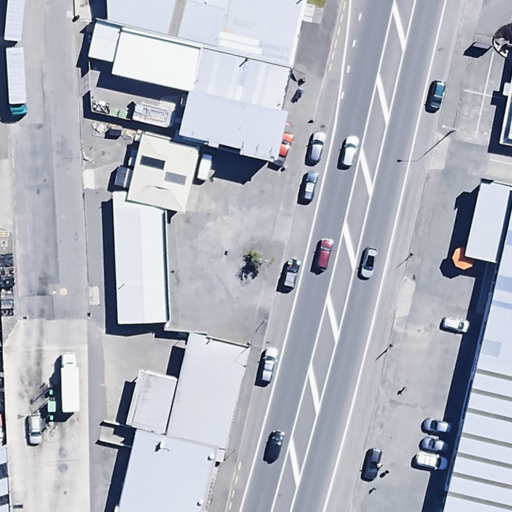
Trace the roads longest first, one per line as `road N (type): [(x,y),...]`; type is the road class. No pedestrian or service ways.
road 1 (trunk): [(278,511),(402,0)]
road 2 (residential): [(40,0),(50,310)]
